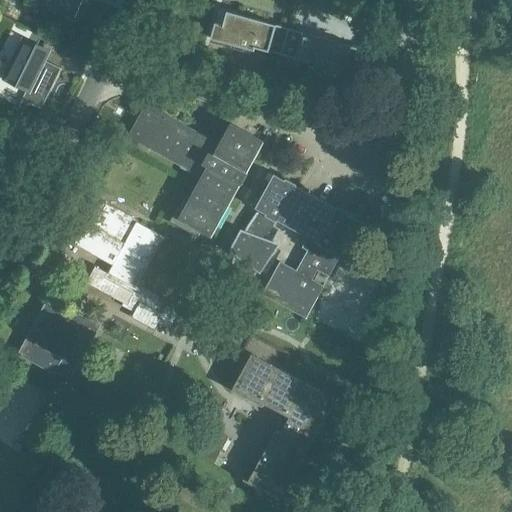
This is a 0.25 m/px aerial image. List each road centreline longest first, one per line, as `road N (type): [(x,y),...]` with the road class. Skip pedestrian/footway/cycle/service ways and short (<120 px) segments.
road 1 (track): [(392,511),(410,448),(457,155),(469,0)]
road 2 (residential): [(349,309),(387,225),(379,194),(297,144),(111,53)]
road 3 (residential): [(0,269),(111,53)]
road 4 (unknown): [(468,15),(434,31),(363,29),(282,4)]
